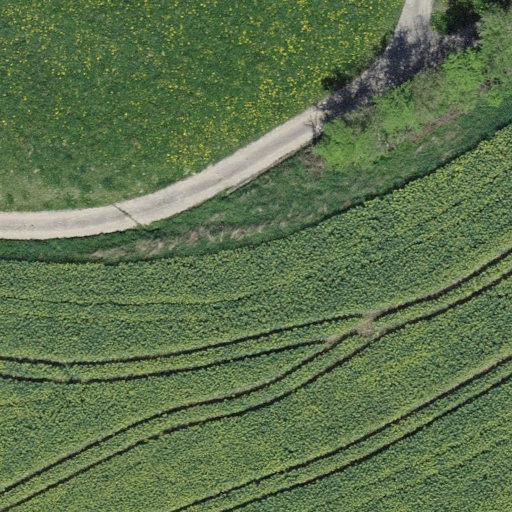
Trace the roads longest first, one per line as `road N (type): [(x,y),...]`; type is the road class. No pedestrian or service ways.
road 1 (track): [(0,225),(139,211),(217,179),(395,71)]
road 2 (track): [(395,71),(511,10)]
